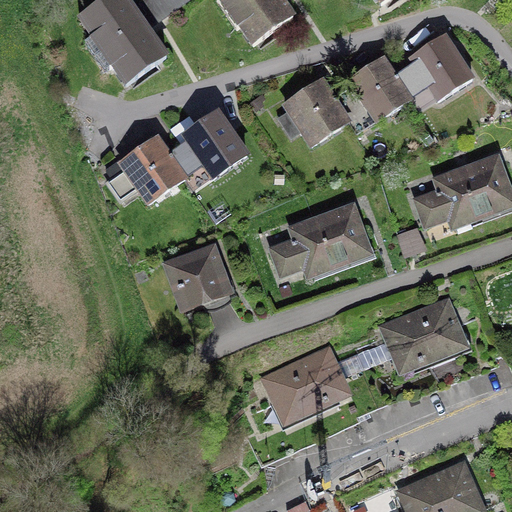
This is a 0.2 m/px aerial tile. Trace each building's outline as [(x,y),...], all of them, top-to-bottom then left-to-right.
[(163,62),(121,0),(113,0),(78,24),(90,41),(83,45),(102,74),(109,70),(122,89),(163,62)] [(195,0),(143,0),(132,8),(148,32),(195,0)] [(220,0),(254,47),(291,20),(277,0),(220,0)] [(511,0),(472,0),(511,49),(511,0)] [(471,79),(445,41),(412,62),(438,101),(471,79)] [(410,102),(385,64),(354,84),(378,122),(410,102)] [(349,127),(323,85),(285,108),(311,150),(349,127)] [(511,117),(481,129),(487,142),(511,133),(511,117)] [(245,157),(219,118),(187,141),(213,179),(245,157)] [(511,148),(511,133),(487,142),(492,156),(511,148)] [(184,181),(158,142),(122,166),(148,205),(184,181)] [(507,213),(491,165),(433,185),(437,197),(417,203),(427,232),(447,225),(450,233),(507,213)] [(367,259),(350,210),(287,232),(292,244),(272,251),(282,280),(301,273),(304,281),(367,259)] [(397,238),(404,258),(422,251),(415,231),(397,238)] [(223,296),(210,255),(171,268),(184,308),(223,296)] [(464,348),(446,303),(382,328),(399,373),(428,362),(464,348)] [(487,339),(464,348),(428,362),(439,388),(455,382),(481,372),(497,365),(487,339)] [(327,354),(268,381),(286,421),(304,413),(346,395),(327,354)] [(316,439),(304,413),(286,421),(246,439),(258,465),(276,456),(303,444),(316,439)] [(485,511),(464,458),(394,487),(404,511),(485,511)]
